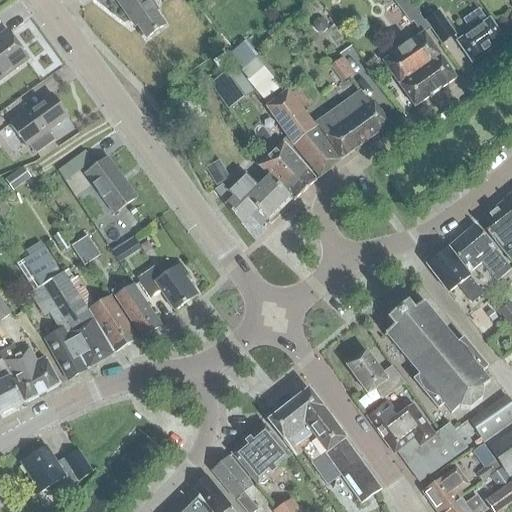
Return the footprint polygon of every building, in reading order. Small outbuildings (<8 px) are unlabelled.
[(125,0),(116,6),(133,31),(135,29),(145,43),(163,30),(154,17),(156,15),(146,0),(125,0)] [(413,23),(421,35),(428,29),(406,0),(397,0),(394,3),(410,25),(413,23)] [(458,41),(472,62),(485,53),(486,53),(493,49),(492,48),(505,39),(491,18),(487,20),(479,9),(465,19),(473,30),(458,41)] [(456,37),(439,12),(424,22),(441,47),(456,37)] [(316,20),(312,24),(313,30),(317,33),(322,33),(326,28),(325,23),(321,20),(316,20)] [(0,77),(26,59),(5,31),(0,35),(0,77)] [(457,77),(425,32),(385,61),(417,106),(433,94),(434,97),(444,90),(442,88),(457,77)] [(391,52),(382,35),(368,42),(377,60),(391,52)] [(215,61),(220,68),(231,60),(226,53),(215,61)] [(337,70),(346,83),(363,71),(354,58),(337,70)] [(228,111),(254,93),(235,66),(210,84),(228,111)] [(316,126),(289,91),(262,111),(268,118),(273,114),(305,156),(321,177),(372,138),(391,123),(375,102),(372,105),(361,92),(316,126)] [(13,123),(25,140),(35,155),(55,141),(48,131),(67,117),(51,95),(13,123)] [(284,142),(261,164),(295,200),(318,179),(284,142)] [(84,151),(74,159),(82,170),(92,162),(84,151)] [(137,199),(109,160),(86,177),(114,216),(137,199)] [(218,161),(205,168),(216,186),(223,182),(229,179),(218,161)] [(22,168),(4,181),(12,192),(14,191),(30,179),(22,168)] [(292,197),(272,176),(260,186),(247,172),(229,189),(223,182),(215,189),(227,202),(232,212),(243,224),(259,209),(268,218),(292,197)] [(508,199),(479,222),(505,256),(510,263),(511,261),(511,192),(507,197),(508,199)] [(4,202),(0,205),(0,218),(10,211),(4,202)] [(481,265),(496,283),(510,271),(496,253),(497,251),(475,225),(449,247),(471,273),(481,265)] [(73,246),(85,264),(98,256),(86,237),(73,246)] [(39,243),(25,252),(28,257),(43,248),(39,243)] [(122,246),(115,251),(122,262),(129,257),(122,246)] [(448,292),(458,284),(472,302),(483,294),(449,250),(428,266),(448,292)] [(137,278),(151,298),(161,291),(174,311),(197,296),(185,278),(189,276),(181,264),(163,276),(156,266),(137,278)] [(88,310),(70,281),(64,272),(31,294),(46,318),(51,315),(53,318),(57,315),(65,328),(46,339),(69,379),(116,354),(88,310)] [(77,277),(70,281),(88,310),(91,310),(118,352),(138,339),(110,295),(95,305),(77,277)] [(112,292),(142,337),(160,325),(134,284),(125,290),(122,286),(112,292)] [(11,312),(0,297),(0,316),(2,319),(11,312)] [(409,303),(388,320),(395,328),(386,335),(420,375),(413,381),(438,410),(443,405),(452,415),(458,409),(470,411),(482,401),(484,388),(490,383),(482,373),(487,368),(463,339),(458,343),(424,303),(415,311),(409,303)] [(511,306),(510,304),(498,313),(511,330),(511,306)] [(1,352),(27,401),(60,384),(46,356),(37,361),(30,347),(18,353),(14,345),(1,352)] [(346,367),(368,396),(376,391),(382,400),(404,384),(392,367),(383,374),(367,352),(346,367)] [(0,409),(3,415),(24,404),(0,355),(0,409)] [(302,452),(328,486),(339,477),(360,506),(381,490),(308,392),(269,421),(296,457),(302,452)] [(511,405),(506,397),(470,422),(457,432),(472,452),(485,443),(503,468),(511,481),(511,480),(511,405)] [(366,417),(394,456),(400,452),(406,460),(403,462),(419,483),(467,448),(450,424),(435,435),(413,405),(399,416),(388,401),(366,417)] [(266,427),(233,454),(259,484),(263,485),(267,482),(267,477),(291,457),(266,427)] [(483,445),(472,453),(484,469),(476,475),(482,483),(489,478),(501,470),(483,445)] [(56,464),(46,448),(22,463),(32,480),(27,484),(34,496),(52,486),(56,494),(78,481),(79,482),(92,474),(78,451),(56,464)] [(212,472),(235,500),(252,486),(229,458),(212,472)] [(501,470),(489,478),(499,493),(511,483),(511,481),(503,468),(501,470)] [(454,472),(423,495),(435,511),(440,511),(461,497),(468,492),(454,472)] [(193,489),(212,511),(224,511),(225,511),(224,511),(235,511),(206,477),(193,489)] [(486,503),(492,511),(501,511),(511,504),(511,483),(499,493),(486,503)] [(212,511),(193,489),(169,511),(212,511)] [(461,497),(440,511),(483,511),(474,500),(467,506),(461,497)] [(247,500),(241,505),(246,511),(255,511),(257,511),(247,500)] [(277,511),(301,511),(294,501),(277,511)]
